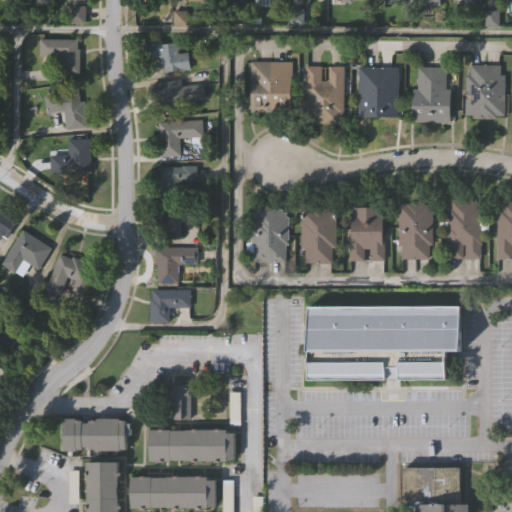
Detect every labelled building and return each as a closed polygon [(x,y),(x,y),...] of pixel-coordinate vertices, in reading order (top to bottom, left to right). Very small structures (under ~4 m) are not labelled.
[(246,0),(246,11),(234,11),(234,0),(246,0)] [(85,8),(72,8),(72,24),(85,24),(85,8)] [(40,56),(40,37),(78,38),(78,48),(79,48),(79,72),(61,72),(61,63),(56,63),(56,56),(40,56)] [(163,38),(164,42),(181,38),(183,51),(190,49),(194,67),(166,72),(165,64),(162,64),(160,55),(147,58),(144,42),(163,38)] [(292,60),(290,111),(251,110),(252,59),(292,60)] [(345,64),(344,113),(341,113),(341,121),(308,121),(308,111),(306,111),(306,94),(301,94),(301,78),(306,78),(306,64),(322,64),(322,78),(329,78),(329,64),(345,64)] [(402,66),(401,114),(360,113),(361,65),(402,66)] [(506,75),(505,96),(500,95),(500,100),(505,100),(505,115),(497,115),(497,118),(473,117),(473,115),(466,115),(466,99),(472,99),(472,95),(466,94),(466,74),(471,74),(471,65),(501,66),(501,75),(506,75)] [(451,90),(450,123),(412,122),(413,89),(417,89),(418,67),(447,68),(446,90),(451,90)] [(183,77),(184,84),(205,81),(207,97),(175,101),(177,109),(163,111),(161,95),(153,96),(151,82),(183,77)] [(47,110),(45,94),(62,92),(61,88),(78,86),(79,98),(85,97),(87,125),(85,125),(85,126),(66,127),(64,108),(47,110)] [(205,118),(205,135),(182,136),(183,154),(160,155),(158,120),(205,118)] [(90,173),(48,172),(49,154),(58,154),(58,148),(67,148),(67,137),(90,138),(90,173)] [(159,165),(183,165),(183,163),(198,163),(198,178),(183,178),(183,183),(196,183),(196,196),(162,196),(162,180),(159,180),(159,165)] [(159,201),(202,202),(201,218),(182,218),(182,237),(160,237),(161,218),(159,218),(159,201)] [(481,209),(481,225),(482,225),(482,246),(481,246),(481,260),(464,260),(464,246),(463,246),(463,259),(447,259),(447,209),(452,209),(452,201),(477,201),(477,209),(481,209)] [(511,259),(496,259),(497,208),(501,208),(501,201),(511,201),(511,259)] [(432,204),(432,246),(428,246),(428,260),(402,259),(402,246),(398,246),(399,206),(406,206),(406,204),(432,204)] [(335,209),(335,215),(337,215),(337,248),(333,248),(332,262),(306,262),(306,248),(302,248),(303,215),(304,215),(304,209),(312,210),(312,207),(327,207),(327,209),(335,209)] [(0,208),(21,222),(9,240),(5,237),(0,243),(0,208)] [(382,214),(382,235),(385,235),(384,261),(369,261),(369,250),(363,250),(363,261),(349,261),(349,234),(352,234),(352,214),(353,214),(353,208),(380,209),(380,214),(382,214)] [(290,217),(289,245),(287,245),(287,261),(254,261),(254,244),(252,244),(253,216),(255,216),(255,212),(258,213),(258,209),(284,209),(284,212),(288,212),(287,217),(290,217)] [(2,265),(25,230),(54,249),(40,271),(32,265),(24,278),(12,270),(8,275),(1,271),(4,266),(2,265)] [(156,247),(198,247),(198,263),(179,263),(179,282),(157,282),(157,264),(155,264),(156,247)] [(44,289),(59,253),(71,258),(72,256),(94,264),(82,293),(71,289),(75,279),(66,276),(59,295),(55,293),(52,301),(46,298),(48,291),(44,289)] [(152,289),(191,289),(191,306),(170,306),(170,320),(149,320),(150,298),(152,298),(152,289)] [(463,306),(463,350),(448,350),(448,378),(311,379),(310,339),(310,306),(463,306)] [(168,417),(168,383),(192,383),(192,417),(168,417)] [(230,424),(230,392),(241,392),(241,424),(230,424)] [(62,450),(62,423),(65,423),(65,419),(75,419),(75,420),(82,420),(82,423),(88,423),(88,421),(93,421),(93,418),(118,418),(118,420),(124,420),(124,423),(129,423),(129,434),(125,434),(125,451),(95,451),(95,449),(88,449),(88,447),(81,447),(81,449),(75,449),(75,450),(62,450)] [(149,461),(149,429),(225,429),(225,430),(233,430),(233,459),(225,459),(225,461),(149,461)] [(86,511),(86,461),(118,461),(118,511),(86,511)] [(459,467),(460,505),(467,505),(467,511),(413,511),(413,508),(402,508),(402,467),(459,467)] [(67,470),(77,470),(77,504),(67,504),(67,470)] [(130,508),(130,476),(206,475),(206,477),(215,477),(215,506),(207,506),(207,508),(130,508)] [(222,511),(222,480),(232,480),(232,511),(222,511)] [(251,511),(251,496),(261,496),(261,511),(251,511)]
